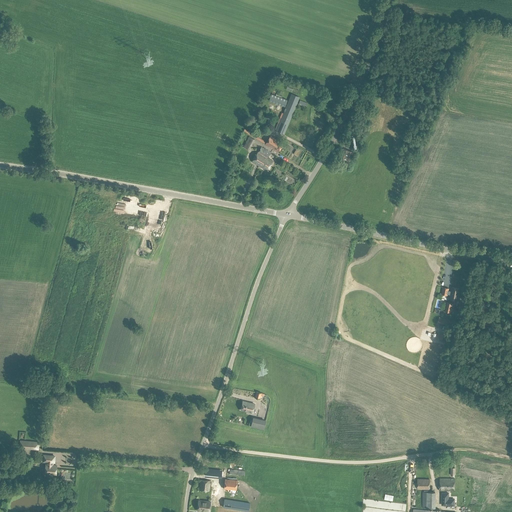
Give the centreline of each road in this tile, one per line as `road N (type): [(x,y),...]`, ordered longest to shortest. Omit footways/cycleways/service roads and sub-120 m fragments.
road 1 (unclassified): [(185,511),(197,458),(286,215)]
road 2 (track): [(511,459),(447,450),(322,461),(201,447)]
road 3 (tertiary): [(286,215),(0,165)]
road 4 (unclassified): [(286,215),(350,108),(386,0)]
road 5 (tertiary): [(511,265),(286,215)]
